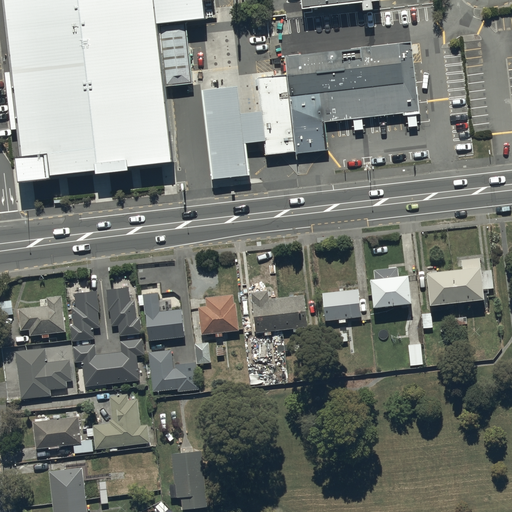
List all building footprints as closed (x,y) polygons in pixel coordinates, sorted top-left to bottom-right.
[(4,0),(24,176),(172,160),(163,85),(155,21),(184,17),(206,15),(203,0),(4,0)] [(302,0),(304,9),(379,0),(302,0)] [(184,17),(155,21),(163,85),(193,81),(184,17)] [(321,91),(324,119),(403,110),(403,115),(408,115),(409,126),(419,125),(417,115),(423,115),(415,37),(282,52),(284,73),(287,95),(321,91)] [(287,95),(284,73),(260,76),(263,108),(242,110),(239,84),(203,88),(213,177),(251,173),(247,142),(267,139),(268,152),(293,150),(287,95)] [(321,91),(287,95),(293,150),(326,147),(324,119),(321,91)] [(454,269),(458,302),(485,299),(480,257),(461,259),(462,268),(454,269)] [(374,307),(412,303),(409,274),(399,275),(398,266),(374,269),(375,278),(370,278),(374,307)] [(427,272),(431,305),(458,302),(454,269),(427,272)] [(484,289),(494,288),(492,269),(482,270),(484,289)] [(129,286),(106,289),(109,310),(110,310),(112,325),(119,325),(120,335),(142,333),(140,317),(137,317),(135,300),(131,300),(129,286)] [(359,288),(323,292),(326,320),(339,319),(339,323),(346,322),(346,318),(362,316),(359,288)] [(100,312),(98,290),(74,293),(76,306),(72,307),(74,324),(71,325),(73,341),(95,338),(94,328),(100,327),(99,312),(100,312)] [(282,329),(278,297),(270,298),(269,290),(251,292),(256,332),(264,331),(265,335),(272,334),(271,331),(282,329)] [(161,310),(159,292),(143,294),(138,295),(139,305),(144,304),(145,314),(146,313),(149,340),(185,336),(182,308),(161,310)] [(235,302),(234,293),(205,297),(206,305),(198,306),(201,334),(216,333),(216,337),(223,336),(223,332),(240,330),(236,302),(235,302)] [(40,305),(19,308),(21,330),(30,329),(30,335),(42,334),(43,337),(50,336),(49,333),(66,331),(62,294),(47,296),(47,299),(40,299),(40,305)] [(308,327),(305,294),(278,297),(282,329),(293,328),(294,332),(300,331),(300,328),(308,327)] [(14,314),(12,299),(0,301),(0,305),(1,315),(14,314)] [(423,328),(433,327),(432,313),(422,314),(423,328)] [(340,341),(348,341),(347,333),(340,333),(340,341)] [(121,351),(109,352),(113,383),(140,380),(137,355),(145,354),(143,338),(120,340),(121,351)] [(211,362),(209,342),(195,343),(197,364),(211,362)] [(85,386),(113,383),(109,352),(97,354),(96,343),(73,346),(75,362),(82,361),(85,386)] [(421,343),(408,345),(411,365),(423,364),(421,343)] [(46,347),(15,351),(21,399),(52,395),(51,389),(68,387),(67,381),(73,380),(71,359),(48,362),(46,347)] [(172,349),(149,352),(153,391),(178,388),(178,391),(200,389),(197,362),(175,364),(176,368),(174,368),(172,349)] [(118,446),(150,443),(148,424),(141,425),(138,398),(129,399),(128,393),(110,395),(112,419),(109,419),(110,422),(93,424),(93,427),(87,428),(88,436),(94,435),(96,449),(109,448),(109,451),(118,450),(118,446)] [(36,420),(33,421),(36,448),(49,447),(50,448),(60,447),(60,446),(74,444),(75,453),(94,451),(92,439),(82,440),(79,415),(78,416),(77,410),(67,412),(67,417),(50,419),(50,417),(35,418),(36,420)] [(208,507),(202,450),(187,452),(173,453),(176,484),(170,485),(171,500),(181,499),(182,509),(208,507)] [(88,511),(83,467),(49,471),(53,511),(88,511)] [(156,507),(160,511),(165,511),(169,509),(162,501),(156,507)]
